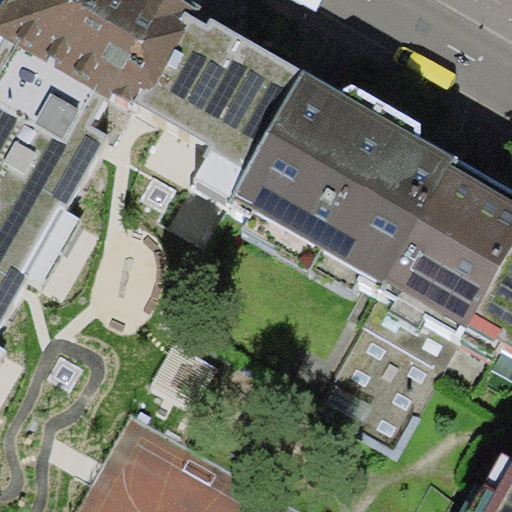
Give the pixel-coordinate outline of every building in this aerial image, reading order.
[(185,196),(223,218),(297,88),(206,35),(201,43),(183,32),(188,23),(148,0),(13,0),(0,24),(0,46),(7,51),(9,48),(106,103),(105,105),(204,161),(185,196)] [(0,230),(37,252),(55,221),(61,224),(103,150),(85,139),(105,105),(106,103),(9,48),(7,51),(0,63),(0,230)] [(336,110),(297,88),(223,218),(377,306),(451,175),(433,165),(413,153),(413,141),(347,104),(336,110)] [(454,349),(511,246),(511,208),(483,192),(452,175),(451,175),(377,306),(313,417),(390,461),(454,349)] [(18,286),(37,252),(0,230),(0,330),(23,289),(18,286)] [(511,246),(454,349),(488,369),(496,355),(511,364),(511,246)] [(511,511),(511,468),(505,481),(507,482),(489,511),(511,511)]
